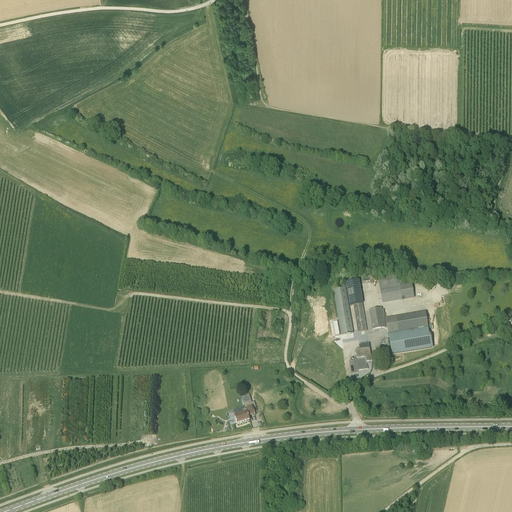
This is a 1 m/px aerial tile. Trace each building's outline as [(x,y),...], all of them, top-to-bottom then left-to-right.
[(414,298),(412,282),(404,283),(404,280),(400,281),(399,275),(378,279),(379,287),(379,288),(382,304),(414,298)] [(349,306),(354,305),(358,332),(358,333),(367,331),(362,304),(363,304),(359,281),(346,283),(349,306)] [(345,288),(333,291),(342,340),(348,339),(348,342),(355,340),(345,288)] [(369,310),(372,330),(387,328),(384,310),(382,310),(382,308),(369,310)] [(388,334),(428,327),(425,312),(386,319),(388,334)] [(392,355),(432,348),(428,328),(388,335),(392,355)] [(355,351),(357,359),(364,358),(364,357),(366,357),(367,362),(372,361),(369,348),(355,351)] [(255,414),(251,401),(249,395),(242,397),(244,403),(246,412),(234,416),(237,424),(249,420),(248,417),(255,414)]
